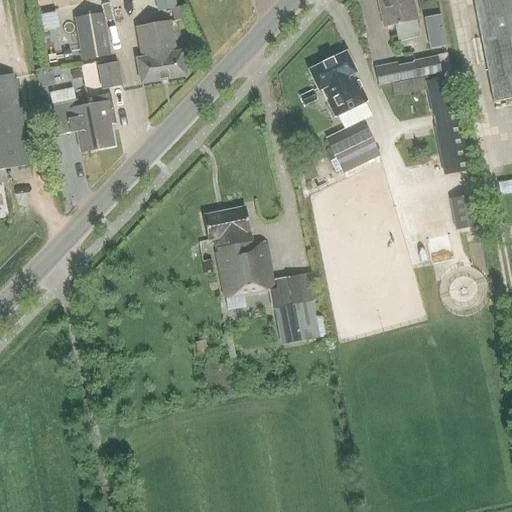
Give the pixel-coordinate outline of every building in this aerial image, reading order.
[(376,0),(383,28),(395,26),(398,42),(421,37),(412,0),(376,0)] [(511,0),(471,0),(492,105),(511,100),(511,0)] [(181,7),(171,9),(173,21),(183,20),(181,7)] [(73,18),(80,60),(109,56),(102,13),(73,18)] [(445,46),(440,15),(423,18),(428,49),(445,46)] [(175,52),(169,23),(135,29),(140,58),(136,59),(140,84),(186,76),(182,51),(175,52)] [(334,117),(367,101),(354,75),(356,74),(346,52),(308,71),(318,91),(321,90),(334,117)] [(400,81),(440,73),(437,56),(413,61),(413,63),(397,67),(400,81)] [(96,66),(100,90),(121,86),(117,62),(96,66)] [(4,170),(29,166),(12,75),(0,76),(0,183),(7,183),(4,170)] [(450,77),(426,82),(445,176),(469,171),(450,77)] [(78,86),(55,92),(57,103),(81,97),(78,86)] [(299,96),(303,106),(316,101),(311,90),(299,96)] [(110,95),(87,99),(96,150),(114,146),(110,126),(116,125),(110,95)] [(96,150),(87,99),(64,103),(70,134),(76,133),(80,153),(96,150)] [(362,121),(325,139),(335,159),(329,162),(335,173),(340,170),(342,174),(379,156),(362,121)] [(511,180),(497,183),(499,195),(511,193),(511,180)] [(453,219),(478,214),(476,204),(472,205),(470,195),(449,199),(453,219)] [(214,241),(224,298),(227,311),(243,308),(241,295),(269,290),(274,289),(272,281),(265,243),(252,244),(250,235),(245,208),(203,216),(208,242),(214,241)] [(280,345),(319,338),(307,275),(272,281),(274,289),(269,290),(280,345)] [(195,343),(198,355),(207,353),(204,341),(195,343)]
